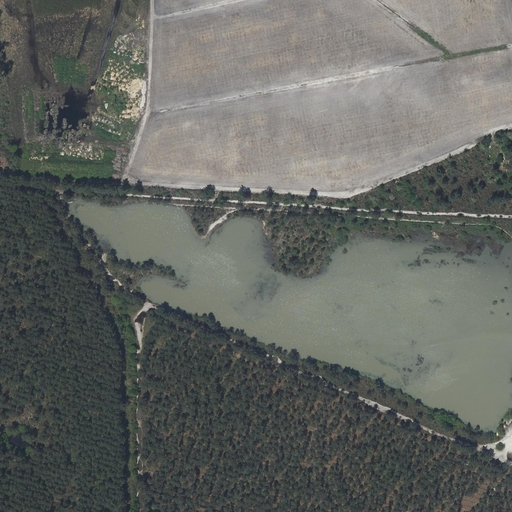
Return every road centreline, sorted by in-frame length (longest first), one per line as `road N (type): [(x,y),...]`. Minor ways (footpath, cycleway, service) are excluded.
road 1 (track): [(165,0),(218,173),(233,184),(354,186),(511,125)]
road 2 (track): [(138,511),(138,318),(145,303)]
